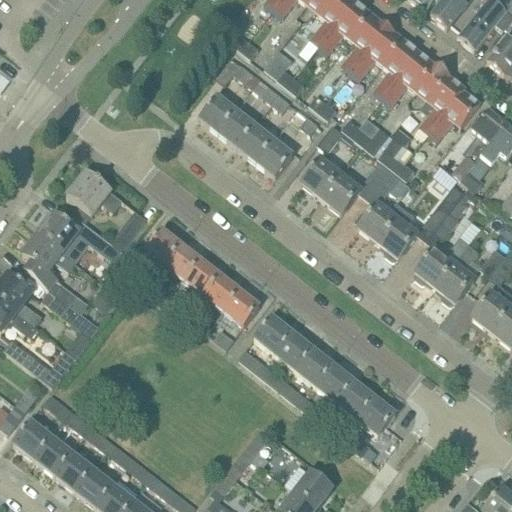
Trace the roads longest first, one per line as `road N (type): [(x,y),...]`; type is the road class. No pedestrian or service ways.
road 1 (residential): [(471,427),(485,404),(481,381),(263,209),(166,138),(121,153)]
road 2 (residential): [(454,414),(121,153)]
road 3 (residential): [(511,108),(375,0)]
road 4 (residential): [(50,87),(98,51),(141,0)]
road 5 (residential): [(454,414),(378,511)]
